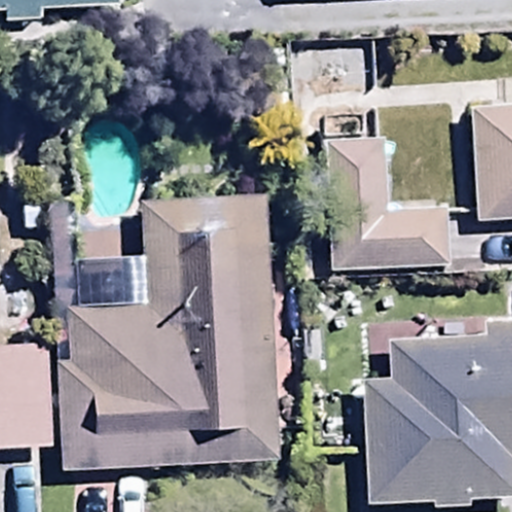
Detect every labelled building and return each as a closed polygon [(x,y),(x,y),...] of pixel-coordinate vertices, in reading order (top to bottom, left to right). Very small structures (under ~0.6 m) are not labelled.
[(113,0),(0,0),(0,25),(0,26),(1,34),(42,32),(42,23),(114,20),(113,0)] [(511,116),(471,117),(473,232),(511,231),(511,116)] [(322,151),(324,282),(443,280),(442,220),(383,222),(382,149),(322,151)] [(274,473),(257,210),(137,217),(143,316),(81,320),(76,257),(40,259),(47,360),(65,361),(66,375),(51,376),(58,488),(274,473)] [(511,511),(511,331),(482,332),(483,350),(383,354),(385,396),(358,396),(362,511),(511,511)] [(0,460),(49,460),(47,360),(0,361),(0,460)]
